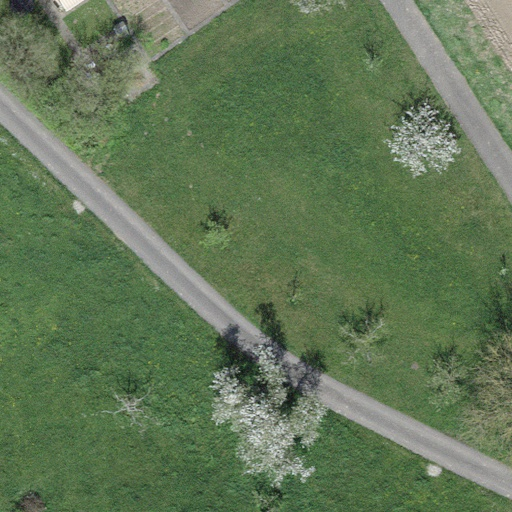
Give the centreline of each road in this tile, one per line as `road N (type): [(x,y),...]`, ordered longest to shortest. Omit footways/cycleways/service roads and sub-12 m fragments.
road 1 (track): [(0,104),(222,316),(384,421),(511,482)]
road 2 (track): [(396,0),(511,178)]
